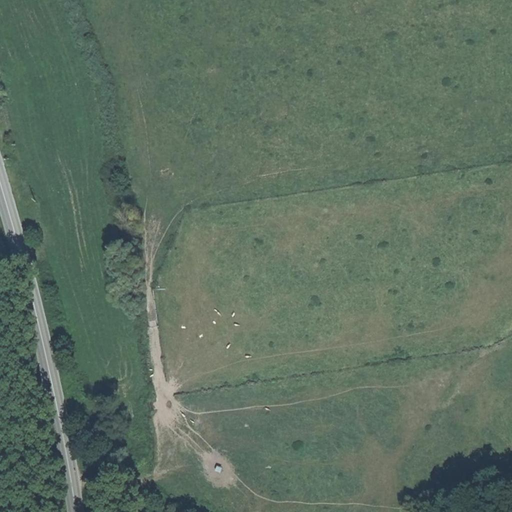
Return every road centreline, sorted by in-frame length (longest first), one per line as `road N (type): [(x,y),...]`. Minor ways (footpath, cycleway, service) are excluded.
road 1 (secondary): [(78,511),(0,180)]
road 2 (track): [(75,490),(96,469),(135,474),(196,511)]
